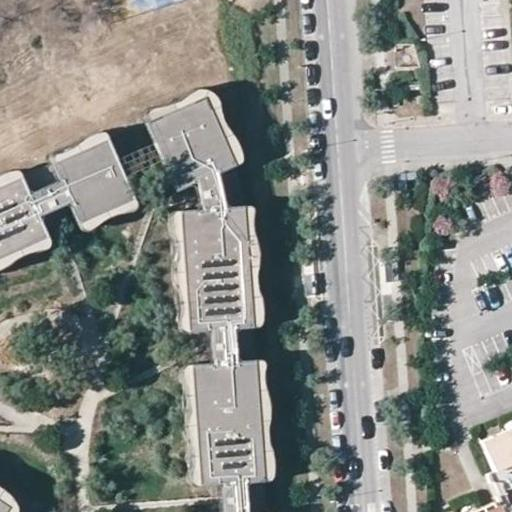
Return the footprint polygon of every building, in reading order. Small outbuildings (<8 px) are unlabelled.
[(264,511),(241,207),(232,165),(203,98),(146,124),(176,190),(196,187),(199,210),(178,211),(188,330),(210,329),(211,362),(192,365),(198,485),(222,483),(223,511),(264,511)] [(106,139),(0,186),(0,255),(45,235),(36,215),(67,203),(76,222),(132,199),(106,139)] [(511,427),(479,441),(493,474),(511,466),(511,427)] [(0,511),(5,511),(8,508),(0,502),(0,511)] [(504,511),(503,509),(500,503),(479,511),(504,511)]
